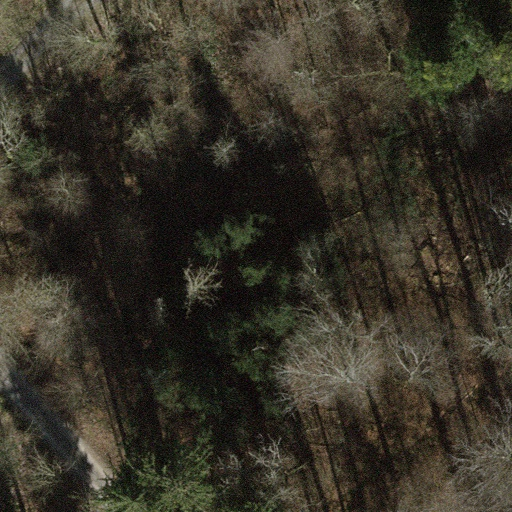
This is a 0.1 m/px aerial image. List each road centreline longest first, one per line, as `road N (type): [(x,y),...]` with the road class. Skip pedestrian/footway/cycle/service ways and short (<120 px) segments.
road 1 (track): [(133,511),(0,365)]
road 2 (track): [(0,92),(86,0)]
